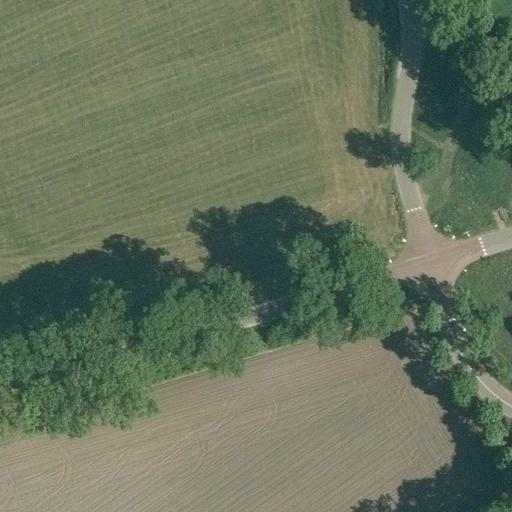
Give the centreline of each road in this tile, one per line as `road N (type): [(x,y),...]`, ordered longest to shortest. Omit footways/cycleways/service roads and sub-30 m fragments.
road 1 (unclassified): [(0,391),(427,264)]
road 2 (unclassified): [(410,0),(416,43),(402,125),(427,264)]
road 3 (unclassified): [(511,413),(486,399),(447,328),(427,264)]
